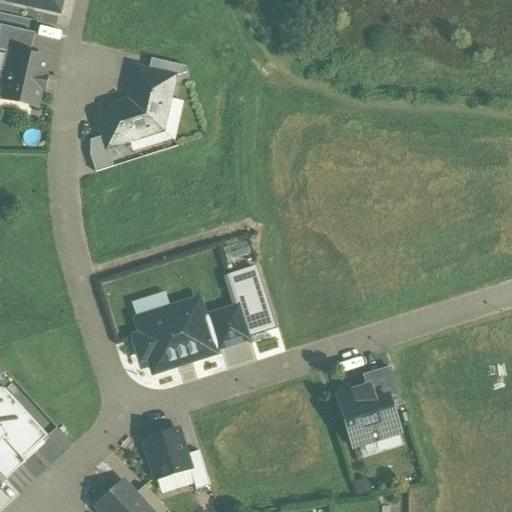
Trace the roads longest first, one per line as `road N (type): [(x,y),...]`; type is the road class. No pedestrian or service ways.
road 1 (residential): [(511,293),(126,422)]
road 2 (residential): [(126,422),(67,241),(63,156),(80,65)]
